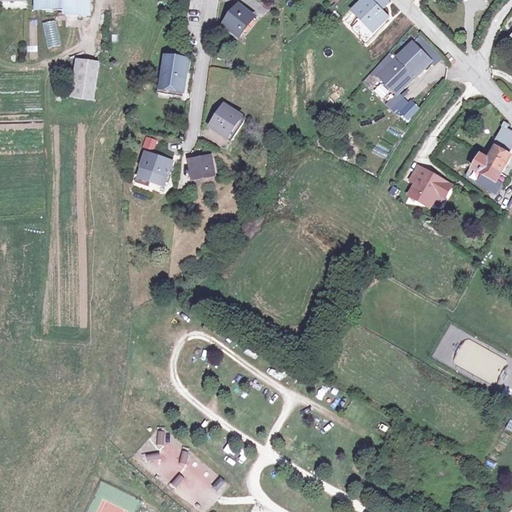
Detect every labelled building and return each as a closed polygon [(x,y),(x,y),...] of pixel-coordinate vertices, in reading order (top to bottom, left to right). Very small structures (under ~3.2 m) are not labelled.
[(86,0),(42,0),(42,12),(55,12),(61,12),(65,12),(66,19),(87,18),(86,0)] [(387,19),(368,0),(366,0),(353,13),(373,33),(387,19)] [(255,19),(239,7),(226,27),(241,38),(255,19)] [(349,13),(342,21),(349,26),(355,18),(349,13)] [(46,48),(59,46),(56,20),(42,22),(46,48)] [(419,36),(412,42),(431,62),(438,55),(419,36)] [(431,62),(412,42),(395,58),(402,65),(400,67),(393,60),(377,76),(396,96),(414,80),(412,77),(415,74),(419,78),(426,72),(423,69),(431,62)] [(185,63),(163,60),(159,90),(181,94),(185,63)] [(98,66),(77,64),(73,99),(94,103),(98,66)] [(410,100),(399,113),(408,121),(419,109),(410,100)] [(236,117),(224,108),(212,126),(224,135),(236,117)] [(154,138),(148,136),(145,145),(152,147),(154,138)] [(493,186),(510,157),(492,146),(485,159),(478,156),(470,169),(478,173),(477,176),(493,186)] [(171,159),(146,152),(139,174),(151,177),(165,182),(171,159)] [(211,160),(194,162),(195,175),(212,173),(211,160)] [(451,186),(418,168),(410,182),(414,185),(408,195),(417,202),(427,205),(433,195),(443,200),(451,186)] [(149,184),(151,177),(139,174),(137,180),(149,184)] [(490,193),(493,186),(481,178),(477,185),(490,193)] [(219,385),(226,389),(233,377),(226,373),(219,385)] [(256,430),(261,423),(252,417),(248,424),(256,430)] [(165,431),(157,430),(156,444),(164,445),(165,431)] [(216,440),(211,445),(224,459),(229,454),(216,440)] [(187,451),(180,450),(179,464),(186,465),(187,451)] [(160,458),(159,451),(145,453),(146,460),(160,458)] [(184,478),(178,473),(169,484),(175,489),(184,478)] [(225,479),(219,475),(210,485),(216,490),(225,479)]
